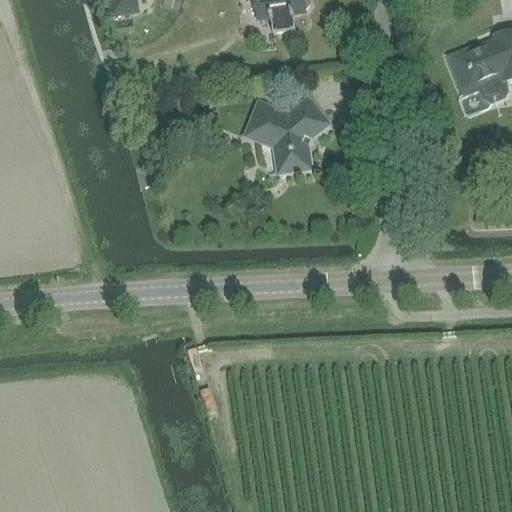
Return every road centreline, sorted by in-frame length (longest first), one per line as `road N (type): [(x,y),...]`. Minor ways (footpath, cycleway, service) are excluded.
road 1 (tertiary): [(0,308),(392,284)]
road 2 (residential): [(392,284),(384,47),(398,0)]
road 3 (tertiary): [(392,284),(511,278)]
